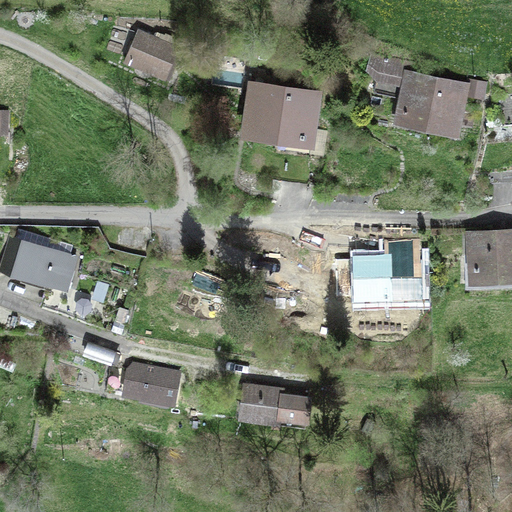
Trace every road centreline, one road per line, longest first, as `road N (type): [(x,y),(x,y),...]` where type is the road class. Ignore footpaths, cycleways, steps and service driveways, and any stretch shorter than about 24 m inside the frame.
road 1 (residential): [(0,299),(200,364),(411,386)]
road 2 (residential): [(511,209),(418,221),(190,214)]
road 3 (unclassified): [(190,214),(157,137),(120,105),(0,37)]
road 4 (residential): [(190,214),(0,214)]
